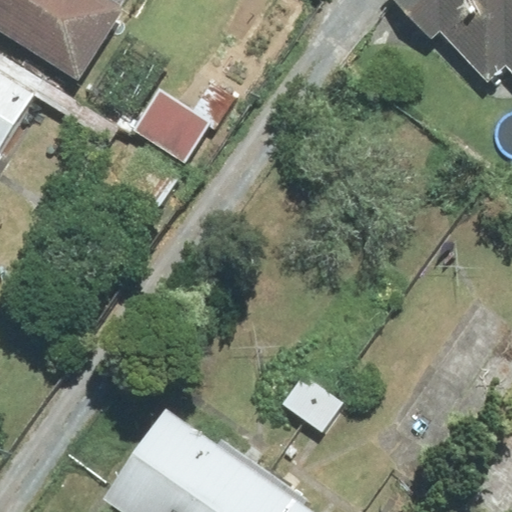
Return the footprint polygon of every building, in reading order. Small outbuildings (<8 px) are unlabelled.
[(0,0),(0,22),(98,86),(147,12),(128,0),(0,0)] [(511,0),(394,0),(444,50),(458,37),(503,83),(511,73),(511,0)] [(52,94),(0,60),(0,160),(6,165),(52,94)] [(220,118),(175,86),(146,128),(191,160),(220,118)] [(317,373),(293,404),(331,434),(356,403),(317,373)] [(344,511),(197,404),(132,493),(158,511),(344,511)]
